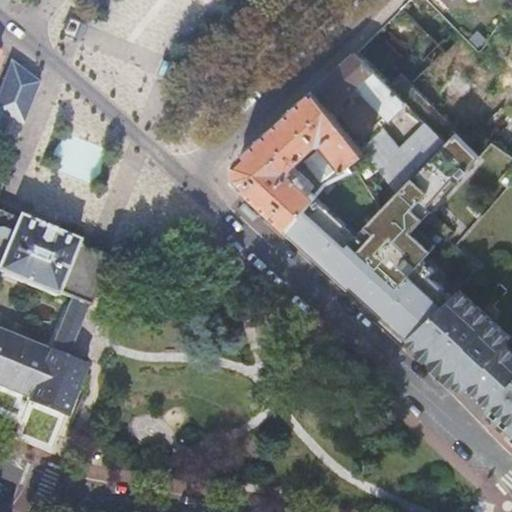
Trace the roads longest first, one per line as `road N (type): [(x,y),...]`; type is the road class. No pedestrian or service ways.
road 1 (tertiary): [(511,475),(185,169)]
road 2 (residential): [(185,169),(371,0)]
road 3 (tertiary): [(185,169),(29,37)]
road 4 (secondary): [(0,474),(125,511)]
